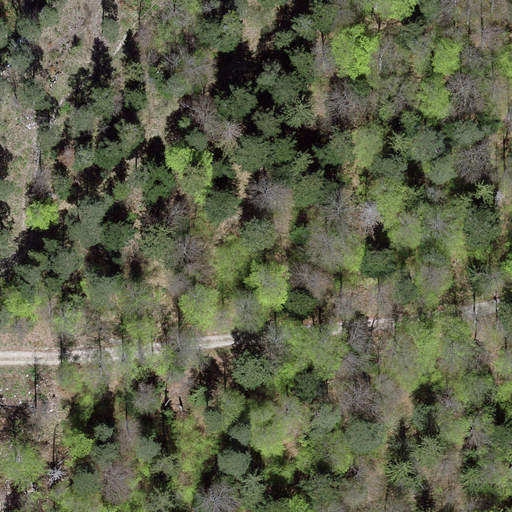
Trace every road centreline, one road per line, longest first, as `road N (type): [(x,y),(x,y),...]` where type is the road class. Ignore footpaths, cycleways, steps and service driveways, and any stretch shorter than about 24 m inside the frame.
road 1 (track): [(0,357),(105,354),(511,301)]
road 2 (track): [(314,0),(192,114),(37,239)]
